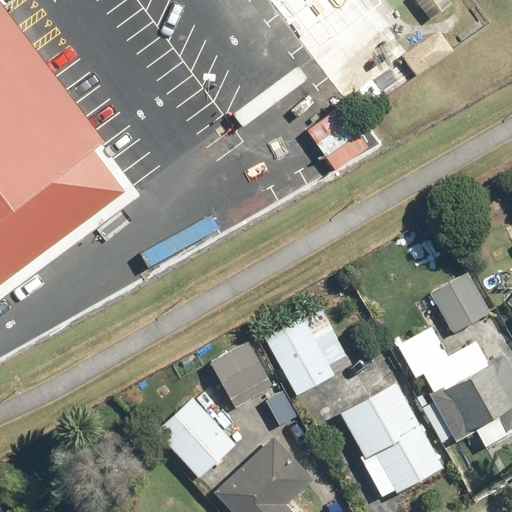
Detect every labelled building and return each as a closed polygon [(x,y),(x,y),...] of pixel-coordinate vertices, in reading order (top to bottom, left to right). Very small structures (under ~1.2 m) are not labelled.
[(393,70),(346,0),(273,0),(343,103),(393,70)] [(418,0),(433,18),(455,0),(418,0)] [(439,28),(402,55),(406,59),(418,76),(455,49),(439,28)] [(0,278),(106,201),(0,57),(0,278)] [(470,274),(435,292),(456,331),(491,312),(470,274)] [(318,308),(266,337),(298,394),(350,365),(318,308)] [(416,378),(425,373),(459,437),(478,427),(489,444),(511,429),(511,373),(501,357),(495,360),(482,335),(451,351),(438,325),(399,343),(416,378)] [(256,344),(217,361),(235,404),(275,387),(256,344)] [(401,379),(344,408),(388,493),(445,464),(401,379)] [(197,396),(159,430),(202,478),(240,443),(197,396)] [(317,478),(275,434),(217,489),(238,511),(300,511),(291,503),(317,478)]
